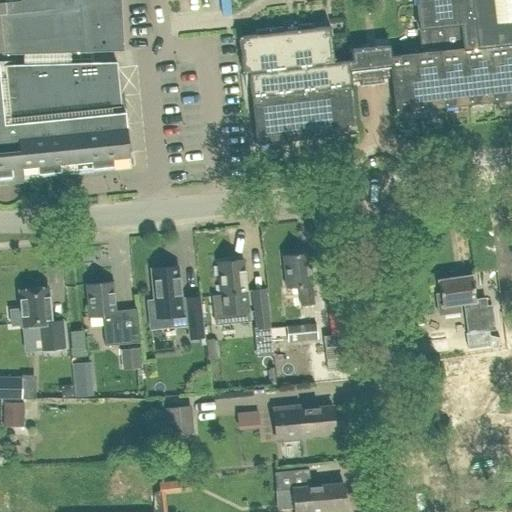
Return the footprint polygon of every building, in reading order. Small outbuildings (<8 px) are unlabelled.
[(0,0),(0,52),(4,52),(4,55),(125,50),(121,0),(0,0)] [(248,74),(256,144),(331,135),(356,132),(350,82),(360,81),(360,86),(382,84),(382,78),(390,77),(391,83),(394,112),(511,98),(511,0),(415,0),(420,29),(426,28),(430,51),(391,56),(390,45),(351,49),(352,60),(334,62),(330,26),(312,28),(311,23),(303,24),(298,24),(298,30),(282,32),(281,27),(273,28),(273,27),(264,28),(264,29),(256,30),(256,35),(238,37),(243,74),(248,74)] [(115,62),(0,65),(0,169),(128,156),(123,112),(120,113),(115,62)] [(480,273),(498,272),(497,242),(479,243),(480,273)] [(298,288),(300,305),(313,304),(311,286),(312,286),(309,253),(283,256),(286,289),(298,288)] [(250,321),(243,259),(216,262),(220,296),(213,296),(216,324),(250,321)] [(149,302),(151,319),(172,316),(173,326),(185,325),(187,339),(202,337),(197,297),(181,299),(177,266),(151,269),(155,301),(149,302)] [(437,305),(438,315),(449,313),(459,312),(459,308),(458,304),(464,303),(465,313),(467,323),(477,322),(487,320),(486,310),(484,300),(479,300),(474,301),(472,289),(471,276),(454,278),(438,281),(439,294),(435,294),(437,305)] [(89,318),(101,316),(103,334),(115,333),(113,315),(115,315),(111,281),(85,284),(89,318)] [(39,324),(41,349),(63,347),(60,321),(50,322),(46,288),(19,290),(21,308),(8,310),(9,327),(39,324)] [(251,290),(255,329),(270,328),(266,288),(251,290)] [(121,342),(136,341),(134,312),(118,314),(121,342)] [(285,326),(287,341),(317,338),(315,324),(285,326)] [(426,345),(427,355),(448,352),(446,342),(426,345)] [(139,348),(120,349),(122,370),(141,368),(139,348)] [(0,377),(0,397),(21,398),(21,377),(0,377)] [(3,425),(23,426),(23,402),(3,402),(3,425)] [(189,406),(165,408),(168,435),(192,432),(189,406)] [(297,406),(276,408),(271,409),(274,438),(300,435),(333,432),(331,406),(297,409),(297,406)] [(275,472),(276,491),(291,489),(294,511),(317,511),(345,509),(343,484),(309,487),(308,469),(275,472)] [(158,492),(151,492),(152,511),(166,511),(164,493),(195,490),(194,478),(157,482),(158,492)]
